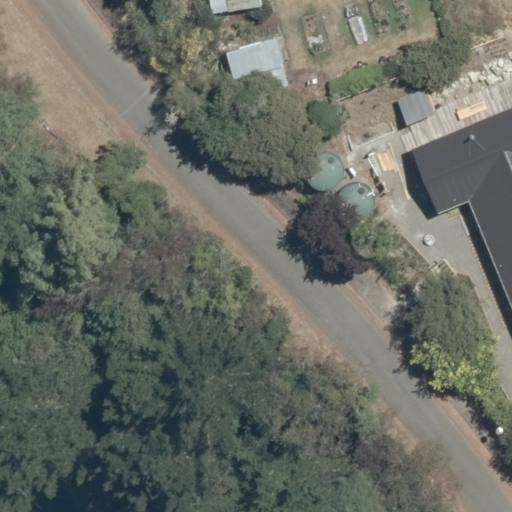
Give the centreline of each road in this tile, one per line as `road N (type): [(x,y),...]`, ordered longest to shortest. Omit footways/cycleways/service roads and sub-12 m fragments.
road 1 (unknown): [(45,0),(320,303),(493,511)]
road 2 (unclassified): [(0,430),(89,511)]
